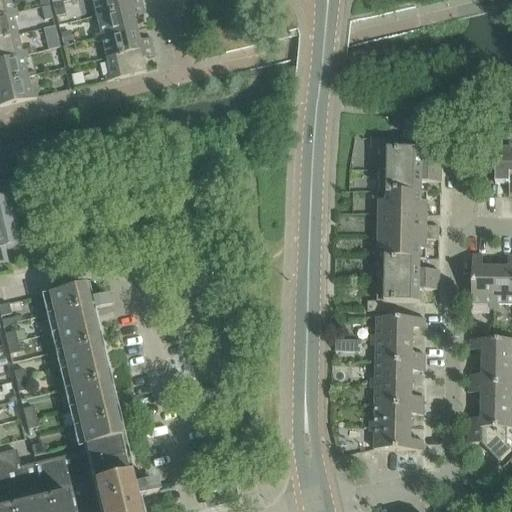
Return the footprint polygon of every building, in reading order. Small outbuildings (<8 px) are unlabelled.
[(7,0),(0,0),(0,18),(16,15),(15,11),(10,12),(7,0)] [(141,8),(139,0),(134,0),(128,2),(127,0),(86,0),(87,3),(92,1),(96,18),(141,8)] [(62,4),(53,6),(56,18),(64,16),(62,4)] [(49,7),(41,9),(44,21),(52,19),(49,7)] [(100,35),(95,36),(96,40),(135,31),(132,19),(143,16),(141,8),(96,18),(100,35)] [(16,15),(0,18),(0,40),(16,37),(12,20),(17,19),(16,15)] [(135,31),(96,40),(97,45),(102,43),(106,60),(151,50),(149,41),(138,44),(135,31)] [(68,33),(60,35),(62,45),(70,43),(68,33)] [(16,37),(0,40),(0,63),(26,57),(25,53),(20,54),(16,37)] [(57,40),(46,43),(48,52),(59,49),(57,40)] [(106,60),(110,77),(105,78),(106,84),(145,75),(142,61),(153,58),(151,50),(106,60)] [(0,63),(0,85),(26,79),(22,62),(27,61),(26,57),(0,63)] [(81,75),(71,77),(73,87),(83,85),(81,75)] [(26,79),(0,85),(0,108),(36,100),(35,95),(30,96),(26,79)] [(441,184),(441,165),(422,164),(423,151),(390,151),(391,141),(371,141),(371,151),(380,151),(377,304),(368,304),(368,314),(387,314),(387,304),(419,305),(420,292),(439,292),(439,273),(420,272),(420,262),(426,262),(427,242),(439,242),(439,229),(427,228),(427,195),(422,195),(422,184),(441,184)] [(509,187),(509,199),(511,198),(511,150),(502,150),(502,145),(496,145),(496,186),(509,187)] [(211,188),(234,182),(232,173),(209,178),(211,188)] [(0,264),(2,264),(0,255),(0,248),(17,245),(15,237),(16,237),(14,227),(20,218),(28,216),(19,181),(20,181),(20,179),(0,184),(0,264)] [(473,258),(472,306),(490,307),(490,311),(494,311),(495,270),(483,270),(483,258),(473,258)] [(495,270),(494,311),(499,312),(499,307),(511,307),(511,258),(508,258),(508,271),(495,270)] [(135,511),(133,502),(156,496),(153,484),(152,484),(151,477),(145,478),(146,484),(130,488),(120,447),(121,446),(120,445),(120,446),(118,440),(119,440),(119,439),(118,439),(88,314),(104,310),(106,316),(112,315),(110,308),(111,308),(108,297),(85,302),(82,288),(47,296),(83,447),(82,447),(83,448),(85,454),(19,470),(16,452),(0,455),(0,511),(135,511)] [(8,306),(0,307),(0,318),(0,319),(11,316),(8,306)] [(15,319),(1,322),(2,327),(16,324),(15,319)] [(372,343),(413,344),(413,331),(425,331),(425,321),(377,320),(377,338),(372,338),(372,343)] [(4,336),(7,347),(17,344),(15,334),(4,336)] [(511,343),(471,342),(471,352),(483,353),(483,365),(511,365),(511,343)] [(335,343),(335,355),(360,356),(361,343),(335,343)] [(413,356),(413,344),(372,343),(372,348),(376,348),(376,365),(425,366),(425,357),(413,356)] [(17,344),(7,347),(9,357),(20,354),(17,344)] [(371,381),(371,386),(412,387),(412,374),(424,375),(425,366),(376,365),(376,381),(371,381)] [(470,378),(470,387),(511,387),(511,365),(483,365),(482,378),(470,378)] [(24,371),(13,374),(16,384),(26,381),(24,371)] [(29,392),(26,381),(16,384),(18,394),(29,392)] [(376,391),(375,408),(424,409),(424,400),(412,400),(412,387),(371,386),(371,391),(376,391)] [(511,387),(470,387),(470,396),(482,396),(482,408),(511,408),(511,387)] [(370,424),(370,429),(411,430),(412,418),(424,418),(424,409),(375,408),(375,425),(370,424)] [(469,421),(469,430),(507,430),(507,432),(511,431),(511,408),(482,408),(481,421),(469,421)] [(22,411),(25,421),(35,419),(33,409),(22,411)] [(35,419),(25,421),(27,432),(37,429),(35,419)] [(423,443),(411,443),(411,430),(370,429),(370,434),(375,434),(374,452),(423,453),(423,443)] [(469,430),(469,446),(481,446),(499,465),(511,453),(507,449),(507,432),(507,430),(469,430)] [(41,446),(31,448),(33,459),(44,456),(41,446)] [(232,478),(199,486),(203,500),(204,504),(205,504),(208,503),(209,507),(213,506),(214,509),(230,505),(230,502),(233,501),(232,497),(236,496),(235,492),(232,478)]
